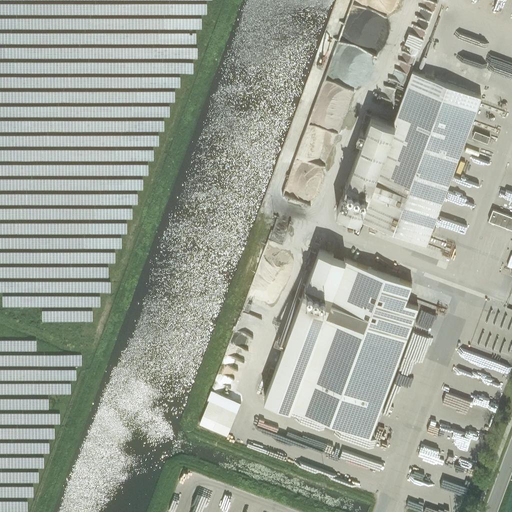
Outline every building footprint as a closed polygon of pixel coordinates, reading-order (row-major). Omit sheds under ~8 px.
[(408,12),(406,24),(420,27),(423,15),(408,12)] [(372,115),(337,209),(427,243),(481,95),(413,70),(393,123),(372,115)] [(511,216),(493,209),(489,220),(511,229),(511,216)] [(404,302),(411,283),(319,249),(264,397),(370,436),(418,307),(404,302)] [(200,422),(229,432),(241,398),(212,388),(200,422)] [(208,511),(209,499),(199,498),(200,490),(192,489),(188,511),(199,511),(200,511),(208,511)]
